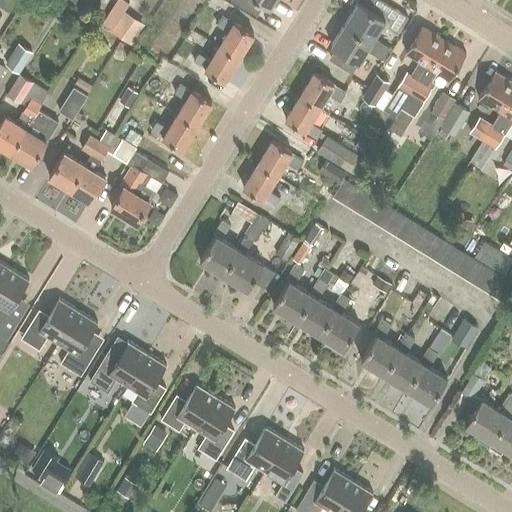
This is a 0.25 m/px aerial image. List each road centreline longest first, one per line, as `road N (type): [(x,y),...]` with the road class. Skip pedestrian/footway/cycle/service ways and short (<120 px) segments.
road 1 (unclassified): [(509,511),(142,284)]
road 2 (residential): [(142,284),(318,0)]
road 3 (unclassified): [(142,284),(0,197)]
